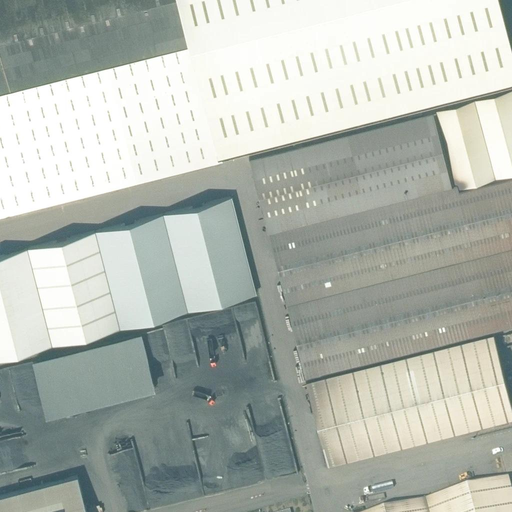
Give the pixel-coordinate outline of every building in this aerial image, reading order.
[(0,0),(0,216),(222,160),(218,145),(181,0),(0,0)] [(511,86),(441,106),(249,156),(267,229),(268,229),(305,378),(511,325),(511,176),(459,190),(458,187),(511,172),(511,86)] [(0,357),(256,293),(232,196),(0,254),(0,357)] [(74,224),(75,231),(94,228),(93,221),(74,224)] [(327,464),(511,417),(511,407),(493,333),(306,381),(327,464)] [(120,442),(127,473),(139,470),(132,439),(120,442)] [(0,511),(87,511),(77,475),(0,495),(0,511)] [(511,511),(511,495),(508,479),(386,511),(511,511)]
